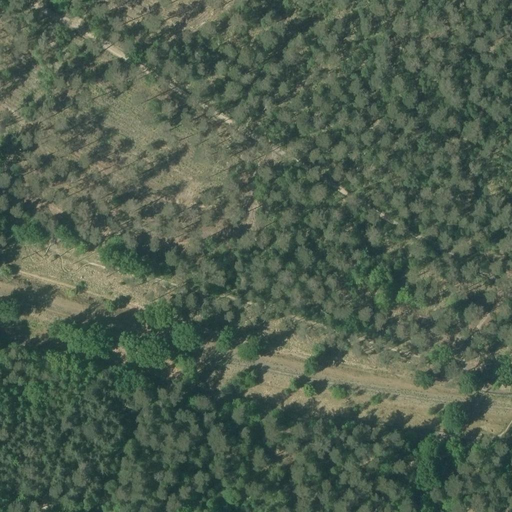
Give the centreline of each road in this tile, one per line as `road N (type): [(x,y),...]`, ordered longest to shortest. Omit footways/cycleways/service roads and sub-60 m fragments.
road 1 (track): [(83,36),(505,287)]
road 2 (track): [(0,185),(83,36)]
